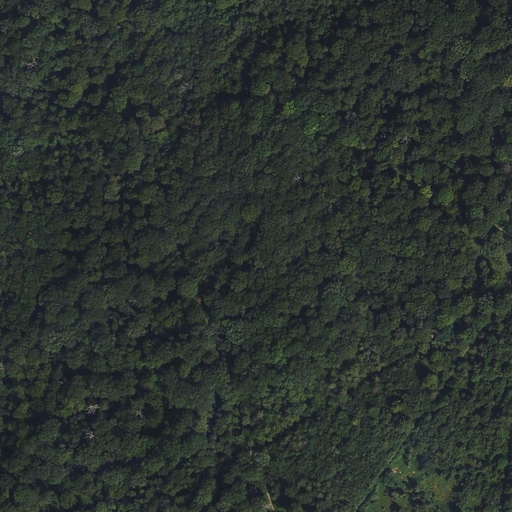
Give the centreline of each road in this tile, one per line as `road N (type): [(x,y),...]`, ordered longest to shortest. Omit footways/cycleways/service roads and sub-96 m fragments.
road 1 (track): [(274,511),(93,0)]
road 2 (track): [(134,0),(188,50),(511,233)]
road 3 (track): [(511,280),(252,454),(137,511)]
road 4 (track): [(359,511),(508,284)]
